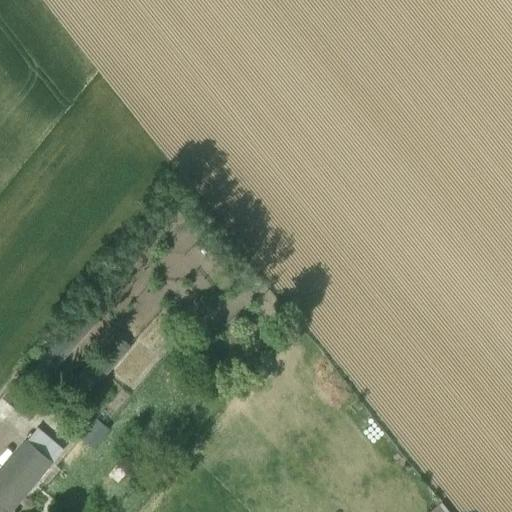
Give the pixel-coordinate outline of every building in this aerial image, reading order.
[(80,308),(33,363),(56,381),(103,327),(80,308)] [(103,376),(128,347),(114,335),(89,364),(103,376)] [(95,443),(110,427),(99,417),(84,433),(95,443)] [(14,511),(12,510),(52,464),(26,441),(0,471),(0,511),(14,511)] [(126,454),(108,475),(119,484),(137,464),(126,454)]
